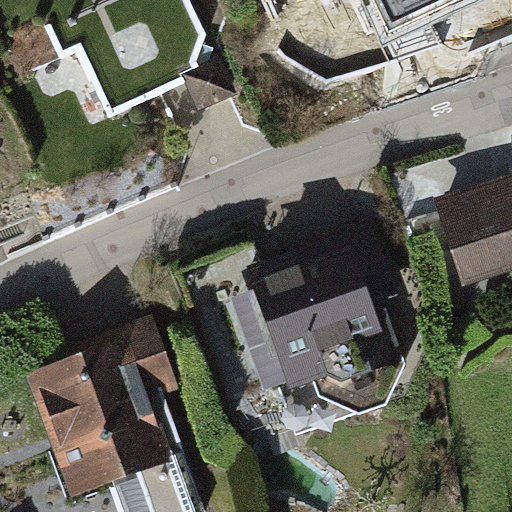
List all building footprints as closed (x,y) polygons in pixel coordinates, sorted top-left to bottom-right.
[(196,0),(105,0),(63,16),(110,115),(192,84),(209,30),(196,0)] [(373,0),(389,32),(456,0),(373,0)] [(511,175),(427,205),(458,290),(511,275),(511,175)] [(369,234),(240,285),(287,405),(389,365),(369,314),(396,304),(369,234)] [(111,349),(23,382),(70,506),(119,486),(127,511),(214,511),(171,397),(184,392),(157,316),(105,333),(111,349)]
